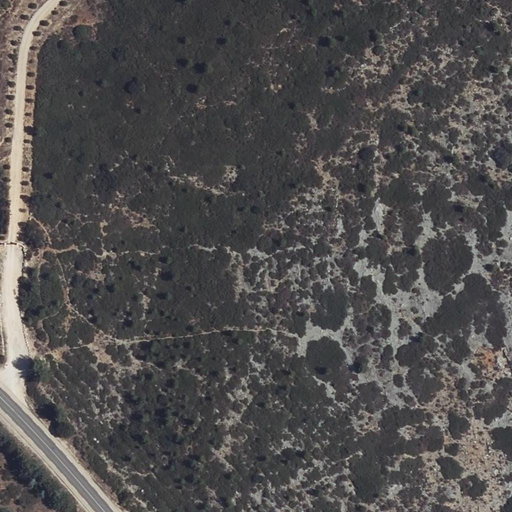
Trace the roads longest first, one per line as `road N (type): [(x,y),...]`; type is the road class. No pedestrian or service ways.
road 1 (track): [(59,0),(27,29),(15,58),(8,109),(17,367),(0,392)]
road 2 (primary): [(104,511),(0,395)]
